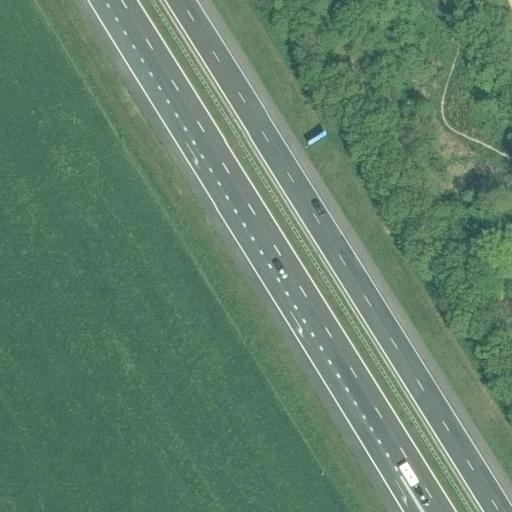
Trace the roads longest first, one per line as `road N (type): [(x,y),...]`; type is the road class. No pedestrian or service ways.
road 1 (motorway): [(498,511),(176,0)]
road 2 (motorway): [(119,0),(412,469)]
